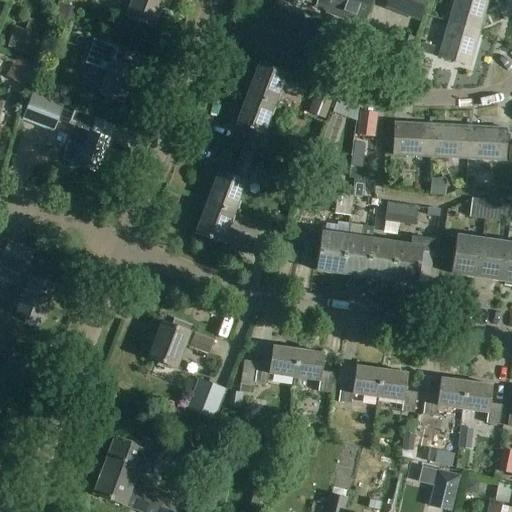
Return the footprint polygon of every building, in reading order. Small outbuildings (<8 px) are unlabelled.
[(130,0),(132,1),(126,18),(126,19),(122,30),(137,36),(141,24),(152,28),(162,0),(130,0)] [(277,0),(299,8),(302,1),(315,6),(314,6),(328,12),(363,25),(372,0),(277,0)] [(387,0),(386,6),(420,18),(426,0),(387,0)] [(453,0),(448,20),(479,29),(487,0),(453,0)] [(77,9),(58,3),(54,17),(72,23),(77,9)] [(30,55),(41,25),(29,20),(25,31),(14,27),(7,47),(30,55)] [(479,29),(448,20),(437,56),(469,65),(479,29)] [(97,95),(123,104),(135,71),(113,63),(118,50),(93,40),(84,63),(106,72),(97,95)] [(431,55),(434,47),(422,44),(420,52),(431,55)] [(30,68),(16,60),(7,78),(21,86),(30,68)] [(260,63),(248,97),(273,107),(280,89),(295,94),(301,79),(286,73),(260,63)] [(59,96),(83,108),(100,77),(76,64),(59,96)] [(324,117),(334,91),(319,85),(309,112),(324,117)] [(32,94),(22,121),(53,132),(57,121),(62,106),(32,94)] [(273,107),(248,97),(237,125),(250,129),(243,149),(254,154),(262,134),(263,134),(273,107)] [(211,99),(205,152),(230,155),(236,102),(211,99)] [(357,106),(342,101),(338,113),(355,119),(357,106)] [(69,125),(70,122),(75,124),(61,160),(97,174),(98,172),(101,172),(104,164),(102,161),(109,142),(89,134),(95,120),(74,112),(75,110),(62,106),(57,121),(69,125)] [(376,114),(358,111),(355,135),(373,138),(376,114)] [(393,155),(430,157),(431,126),(394,124),(393,155)] [(430,157),(467,158),(469,127),(431,126),(430,157)] [(469,127),(467,158),(504,160),(506,129),(469,127)] [(219,172),(207,203),(233,213),(245,182),(244,182),(251,161),(240,157),(232,177),(219,172)] [(177,177),(166,240),(193,245),(204,181),(177,177)] [(431,179),(429,195),(444,196),(445,180),(431,179)] [(313,181),(313,197),(325,198),(326,181),(313,181)] [(333,213),(349,215),(352,197),(336,195),(333,213)] [(289,225),(298,222),(306,199),(300,196),(289,225)] [(468,217),(483,219),(486,201),(472,199),(471,199),(468,217)] [(322,200),(317,216),(328,219),(333,203),(322,200)] [(483,219),(498,221),(501,203),(487,201),(486,201),(483,219)] [(383,221),(384,222),(399,224),(401,205),(386,202),(383,221)] [(222,243),(237,249),(254,255),(259,241),(242,234),(243,233),(228,228),(233,213),(207,203),(196,234),(221,244),(222,243)] [(413,225),(415,212),(416,207),(401,205),(399,224),(413,225)] [(427,208),(425,216),(438,217),(439,210),(427,208)] [(361,226),(359,240),(370,242),(372,228),(361,226)] [(292,231),(281,258),(293,263),(303,235),(292,231)] [(315,272),(340,275),(345,238),(320,235),(315,272)] [(395,245),(390,282),(416,286),(420,252),(431,254),(433,240),(410,237),(409,247),(395,245)] [(450,276),(475,279),(481,240),(455,237),(450,276)] [(345,238),(340,275),(365,279),(370,242),(359,240),(345,238)] [(475,279),(501,283),(506,244),(481,240),(475,279)] [(0,261),(0,267),(25,277),(35,251),(8,241),(0,261)] [(365,279),(390,282),(395,245),(370,242),(365,279)] [(511,244),(506,244),(501,283),(504,283),(503,287),(511,288),(511,244)] [(41,324),(55,287),(28,276),(14,313),(25,318),(24,322),(35,326),(37,322),(41,324)] [(208,354),(213,340),(188,331),(190,325),(173,319),(171,325),(162,322),(149,358),(175,368),(183,345),(208,354)] [(269,373),(294,377),(297,352),(272,348),(269,366),(257,364),(254,383),(267,384),(269,373)] [(297,352),(294,377),(318,380),(317,391),(329,393),(332,373),(321,372),(323,355),(297,352)] [(351,394),(377,397),(381,370),(355,366),(353,384),(340,382),(337,402),(350,404),(351,394)] [(381,370),(377,397),(402,401),(401,411),(413,413),(416,393),(404,391),(406,373),(381,370)] [(436,406),(461,409),(465,382),(440,378),(437,396),(425,394),(422,414),(434,416),(436,406)] [(199,380),(187,410),(212,420),(224,390),(199,380)] [(465,382),(461,409),(486,413),(485,424),(497,425),(500,405),(488,403),(491,386),(465,382)] [(242,394),(230,392),(227,406),(239,408),(242,394)] [(400,451),(412,452),(414,437),(414,434),(402,433),(402,435),(400,451)] [(471,436),(459,434),(457,449),(470,450),(471,436)] [(140,511),(173,511),(177,502),(131,484),(137,468),(149,472),(157,449),(130,439),(128,445),(113,440),(112,442),(104,443),(97,462),(102,468),(93,493),(122,504),(122,505),(140,511)] [(511,453),(502,451),(498,471),(510,474),(511,466),(511,453)] [(480,482),(466,478),(463,491),(476,494),(480,482)] [(265,511),(273,493),(257,486),(249,504),(265,511)] [(352,510),(364,511),(367,494),(355,492),(352,510)] [(330,495),(325,511),(342,511),(345,499),(330,495)] [(510,511),(511,510),(511,509),(488,503),(485,511),(510,511)]
